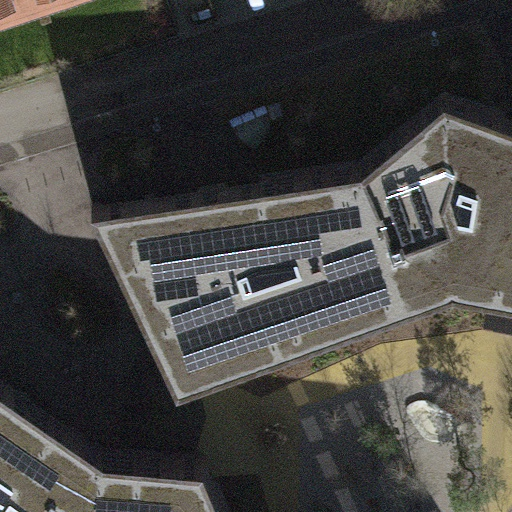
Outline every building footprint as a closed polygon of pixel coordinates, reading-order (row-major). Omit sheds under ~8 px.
[(0,0),(0,17),(50,0),(0,0)] [(511,115),(445,94),(362,160),(452,284),(511,293),(511,115)] [(178,379),(452,284),(362,160),(93,201),(178,379)] [(0,511),(162,511),(204,453),(105,446),(0,372),(0,511)] [(227,511),(204,453),(162,511),(227,511)]
